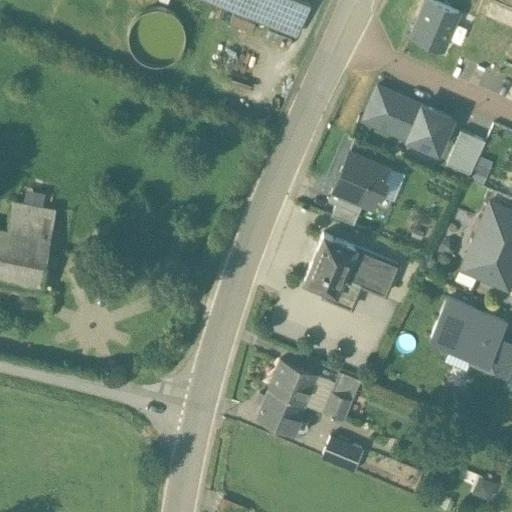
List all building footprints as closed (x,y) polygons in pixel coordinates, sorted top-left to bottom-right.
[(238,0),(215,0),(235,8),(238,0)] [(309,1),(304,0),(238,0),(235,8),(296,33),(309,1)] [(458,9),(436,0),(424,0),(410,35),(442,48),(458,9)] [(184,45),(186,34),(184,23),(177,13),(168,7),(157,5),(146,8),(137,14),(130,23),(128,34),(131,45),(137,55),(147,61),(158,63),(169,61),(178,54),(184,45)] [(421,102),(386,87),(376,83),(362,117),(406,136),(421,102)] [(451,115),(421,102),(406,136),(437,149),(451,115)] [(484,138),(460,128),(445,161),(452,164),(469,171),(484,138)] [(349,145),(339,167),(381,185),(391,162),(349,145)] [(486,166),(476,162),(470,176),(480,180),(486,166)] [(339,167),(330,190),(372,207),(381,185),(339,167)] [(56,206),(13,198),(8,225),(51,233),(56,206)] [(511,273),(511,209),(489,200),(461,266),(507,285),(511,273)] [(8,225),(0,223),(0,279),(36,287),(35,291),(39,292),(51,233),(8,225)] [(356,243),(323,229),(303,277),(327,287),(325,291),(353,303),(362,282),(342,274),(356,243)] [(398,261),(356,243),(342,274),(362,282),(385,292),(398,261)] [(503,319),(447,295),(430,336),(472,354),(469,359),(484,365),(503,319)] [(315,372),(280,357),(267,387),(303,402),(315,372)] [(358,378),(338,370),(334,380),(330,390),(350,398),(358,378)] [(315,372),(303,402),(322,410),(334,380),(315,372)] [(303,402),(267,387),(255,416),(296,433),(304,430),(307,424),(303,416),(298,414),(303,402)] [(350,398),(330,390),(322,410),(341,418),(350,398)] [(363,447),(329,433),(320,455),(353,469),(363,447)] [(490,497),(497,480),(476,472),(470,490),(490,497)] [(239,511),(243,505),(223,497),(218,507),(230,511),(239,511)]
